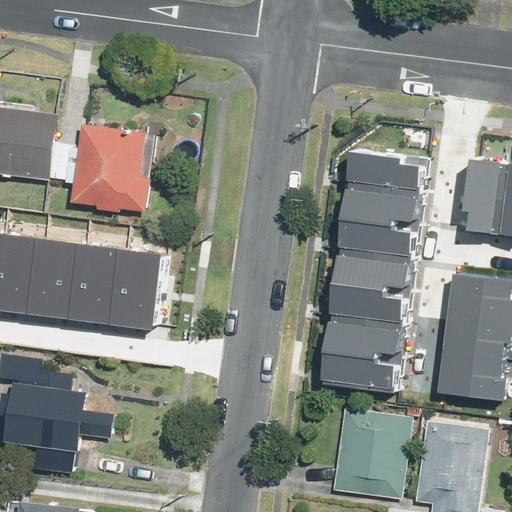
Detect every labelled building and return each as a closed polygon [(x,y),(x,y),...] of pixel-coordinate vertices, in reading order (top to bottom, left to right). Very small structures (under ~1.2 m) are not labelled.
[(0,174),(70,179),(68,206),(151,212),(157,129),(80,124),(79,142),(54,141),(56,109),(0,105),(0,174)] [(366,146),(326,381),(398,393),(438,158),(366,146)] [(511,153),(490,150),(478,228),(511,232),(511,153)] [(0,233),(0,312),(152,333),(162,256),(0,233)] [(511,273),(464,266),(446,382),(509,392),(511,373),(511,273)] [(113,412),(86,410),(89,393),(73,391),(76,373),(43,367),(45,357),(0,353),(0,404),(8,406),(2,442),(36,448),(33,469),(75,476),(82,436),(112,437),(113,412)] [(403,497),(413,415),(343,407),(333,488),(403,497)] [(432,502),(431,511),(501,511),(482,510),(490,425),(425,419),(417,501),(432,502)] [(18,501),(16,511),(80,511),(81,509),(18,501)]
